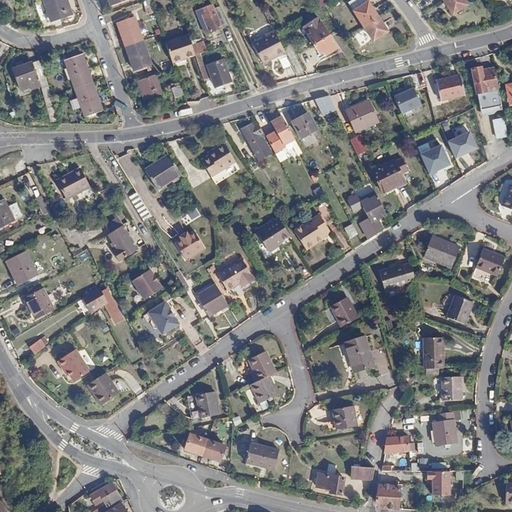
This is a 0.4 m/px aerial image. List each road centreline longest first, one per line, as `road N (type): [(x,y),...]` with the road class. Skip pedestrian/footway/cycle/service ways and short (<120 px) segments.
road 1 (residential): [(135,134),(436,54)]
road 2 (residential): [(97,437),(277,310)]
road 3 (residential): [(277,310),(450,196)]
road 4 (residential): [(511,295),(485,383),(484,445),(493,465)]
road 5 (tertiary): [(7,367),(13,389),(57,444),(102,465)]
road 6 (residential): [(0,140),(135,134)]
road 7 (residential): [(277,310),(304,396),(287,423)]
